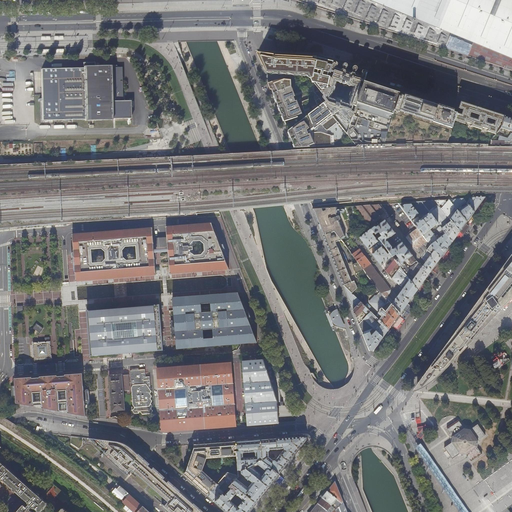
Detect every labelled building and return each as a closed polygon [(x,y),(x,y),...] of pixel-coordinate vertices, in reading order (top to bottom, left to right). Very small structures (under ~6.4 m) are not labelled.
[(511,0),(294,0),(315,7),(361,22),(482,61),(511,70),(511,0)] [(264,54),(257,53),(265,71),(275,72),(275,70),(277,71),(277,72),(290,73),(290,71),(292,72),(292,73),(305,74),(305,72),(308,72),(310,79),(313,78),(314,74),(315,69),(317,58),(313,57),(305,56),(285,55),(264,54)] [(331,71),(333,61),(326,60),(317,58),(315,69),(318,70),(317,74),(314,74),(313,78),(310,79),(312,82),(314,82),(320,90),(328,87),(330,77),(331,71)] [(338,110),(339,111),(339,112),(339,113),(340,113),(347,123),(350,124),(354,111),(351,111),(354,104),(356,105),(358,101),(362,87),(359,86),(361,81),(364,82),(367,71),(356,68),(345,65),(333,61),(331,71),(334,72),(333,78),(330,77),(328,87),(320,90),(323,93),(318,96),(319,98),(321,99),(323,97),(326,101),(323,103),(332,115),(338,110)] [(40,69),(42,120),(130,119),(130,101),(122,101),(121,68),(40,69)] [(272,90),(273,93),(291,86),(290,79),(284,79),(275,80),(270,82),(267,83),(270,90),(271,89),(272,90)] [(357,147),(357,145),(358,145),(358,147),(363,147),(363,145),(364,145),(364,147),(369,147),(369,144),(370,144),(370,147),(375,147),(375,144),(376,144),(376,147),(381,146),(381,144),(382,144),(383,146),(388,146),(388,144),(389,144),(389,146),(394,146),(394,144),(395,144),(395,146),(400,146),(400,144),(401,144),(401,146),(406,146),(406,144),(407,144),(407,146),(412,146),(412,144),(413,144),(413,146),(419,146),(419,144),(420,144),(420,146),(425,146),(425,144),(426,143),(426,146),(431,145),(431,143),(432,143),(432,145),(437,145),(437,143),(438,143),(438,145),(443,145),(444,143),(445,143),(445,145),(447,145),(452,128),(455,120),(457,113),(454,112),(454,111),(451,110),(433,104),(416,99),(404,95),(394,91),(381,87),(371,84),(364,82),(362,87),(358,101),(356,105),(354,111),(350,124),(347,134),(355,144),(357,147)] [(323,103),(321,99),(319,98),(316,100),(314,96),(302,101),(303,108),(308,114),(308,115),(304,118),(300,114),(293,94),(294,94),(291,86),(273,93),(275,98),(282,115),(284,121),(292,117),(297,124),(292,128),(288,131),(293,144),(295,147),(309,146),(315,143),(314,142),(310,133),(313,132),(313,130),(314,129),(320,125),(326,129),(335,122),(337,124),(339,123),(332,115),(323,103)] [(476,114),(478,107),(468,104),(461,102),(459,108),(462,109),(461,110),(463,111),(462,115),(457,113),(455,120),(466,124),(466,122),(472,124),(474,119),(470,118),(470,115),(471,112),(476,114)] [(492,119),(494,112),(490,111),(481,108),(480,108),(478,107),(476,114),(475,115),(476,116),(477,114),(478,114),(478,116),(479,116),(478,120),(474,119),(471,126),(482,129),(483,127),(488,129),(490,124),(487,123),(486,121),(487,118),(492,119)] [(338,110),(332,115),(339,123),(347,134),(350,124),(347,123),(340,113),(339,113),(339,112),(339,111),(338,110)] [(502,125),(505,116),(499,114),(494,112),(492,119),(496,120),(494,125),(490,124),(488,129),(488,131),(496,134),(498,127),(499,127),(500,123),(501,123),(501,125),(502,125)] [(511,118),(505,116),(502,125),(501,128),(511,131),(511,118)] [(494,140),(501,132),(498,131),(496,134),(491,140),(494,140)] [(511,138),(510,141),(505,141),(503,141),(498,141),(494,140),(491,140),(491,146),(511,146),(511,138)] [(480,204),(485,197),(464,198),(474,212),(480,204)] [(474,212),(464,198),(449,199),(467,222),(474,213),(474,212)] [(467,222),(449,199),(436,200),(460,232),(466,223),(467,222)] [(460,232),(436,200),(422,201),(452,242),(453,241),(460,232)] [(419,214),(411,204),(404,205),(402,207),(418,228),(439,257),(441,258),(450,245),(452,242),(422,201),(415,202),(425,216),(416,222),(413,218),(415,217),(417,219),(420,217),(418,214),(419,214)] [(364,220),(371,229),(376,234),(376,235),(387,249),(388,250),(393,257),(395,259),(410,279),(418,290),(430,272),(441,258),(439,257),(418,228),(412,232),(411,231),(405,236),(425,262),(423,266),(418,262),(417,264),(416,263),(409,269),(405,264),(403,264),(403,262),(405,260),(407,263),(410,261),(412,264),(417,261),(402,242),(398,245),(397,246),(394,249),(392,249),(393,247),(388,241),(386,241),(386,239),(390,236),(391,236),(395,233),(385,219),(380,223),(376,226),(375,226),(374,227),(370,223),(386,211),(381,204),(354,206),(364,220)] [(338,215),(345,235),(364,220),(354,206),(337,207),(338,215)] [(338,215),(337,207),(317,209),(312,209),(319,225),(323,236),(334,231),(341,240),(345,237),(345,235),(338,215)] [(166,227),(166,232),(168,253),(170,274),(229,269),(228,269),(224,258),(220,245),(211,223),(166,227)] [(74,259),(76,282),(108,279),(123,278),(155,275),(154,253),(152,228),(72,234),(74,259)] [(387,249),(376,235),(374,237),(374,236),(376,234),(371,229),(360,237),(381,265),(393,257),(388,250),(386,252),(385,251),(387,249)] [(335,242),(341,240),(334,231),(323,236),(324,238),(329,249),(343,285),(344,285),(352,293),(357,288),(355,281),(351,282),(335,242)] [(390,290),(359,249),(352,254),(358,263),(364,270),(382,293),(391,305),(399,315),(409,302),(418,290),(410,279),(395,259),(386,271),(391,279),(392,279),(401,286),(401,287),(401,288),(400,289),(402,291),(393,302),(392,300),(387,295),(388,294),(389,293),(390,292),(390,291),(390,290)] [(502,310),(511,298),(511,255),(511,254),(480,297),(436,359),(411,392),(414,392),(415,391),(417,388),(420,389),(423,388),(431,382),(440,374),(445,369),(485,328),(502,310)] [(364,270),(358,263),(352,265),(356,273),(364,270)] [(361,302),(352,293),(344,285),(343,285),(353,310),(356,318),(358,322),(365,315),(365,314),(365,313),(366,313),(369,310),(366,307),(361,302)] [(238,293),(222,294),(218,294),(205,295),(173,298),(177,349),(256,343),(238,293)] [(391,305),(382,293),(378,296),(382,300),(381,301),(376,296),(375,296),(370,302),(380,312),(378,313),(382,317),(380,321),(389,329),(390,327),(399,315),(391,305)] [(87,311),(91,356),(125,353),(163,350),(160,305),(121,308),(87,311)] [(380,321),(370,311),(368,314),(367,314),(366,316),(363,319),(372,328),(376,331),(383,338),(389,329),(380,321)] [(372,328),(363,319),(359,324),(358,324),(360,328),(362,332),(372,328)] [(379,343),(383,338),(376,331),(371,335),(370,332),(363,334),(369,350),(373,351),(379,343)] [(53,363),(52,345),(34,346),(35,364),(53,363)] [(493,354),(492,361),(493,363),(491,364),(493,369),(497,367),(499,369),(510,360),(504,352),(499,355),(493,354)] [(242,362),(247,425),(279,423),(278,414),(277,401),(263,360),(242,362)] [(201,364),(206,428),(236,426),(231,362),(201,364)] [(198,429),(206,428),(201,364),(157,367),(162,431),(165,432),(198,429)] [(141,412),(142,414),(151,414),(153,411),(151,408),(152,406),(151,403),(152,401),(150,398),(151,396),(150,394),(151,391),(149,389),(151,386),(150,377),(146,377),(145,369),(130,370),(131,383),(133,385),(132,388),(133,405),(134,407),(133,410),(135,412),(141,412)] [(64,376),(56,377),(56,375),(39,377),(39,378),(31,379),(31,377),(14,379),(15,404),(33,407),(33,406),(42,405),(42,409),(59,412),(58,403),(67,402),(67,413),(85,417),(84,407),(83,394),(83,393),(82,373),(64,375),(64,376)] [(110,376),(112,410),(125,409),(123,390),(130,390),(128,375),(122,376),(122,375),(112,375),(110,376)] [(464,429),(459,421),(448,429),(453,436),(451,444),(445,449),(452,459),(459,454),(466,455),(471,462),(482,454),(477,447),(478,441),(485,436),(477,425),(470,430),(464,429)] [(424,427),(416,429),(417,433),(419,433),(416,437),(421,440),(429,428),(425,426),(424,427)] [(295,453),(299,448),(305,441),(306,440),(306,439),(306,438),(306,437),(305,436),(304,436),(301,436),(286,437),(268,439),(260,439),(262,460),(261,460),(279,474),(282,470),(295,453)] [(203,511),(136,451),(132,448),(129,446),(125,444),(121,442),(110,441),(91,438),(107,453),(106,454),(134,480),(135,478),(160,501),(159,502),(170,511),(203,511)] [(241,474),(245,477),(245,478),(248,480),(249,480),(249,479),(252,482),(248,488),(236,479),(232,484),(246,495),(250,498),(256,503),(273,481),(274,480),(278,475),(279,474),(261,460),(262,460),(260,439),(248,440),(235,441),(236,456),(238,476),(241,474)] [(236,456),(235,441),(203,444),(194,444),(194,447),(186,472),(184,474),(207,495),(217,484),(202,470),(206,458),(236,456)] [(467,511),(421,445),(416,449),(460,511),(467,511)] [(31,511),(30,510),(32,508),(34,509),(37,511),(40,511),(47,505),(46,503),(0,463),(0,462),(0,487),(1,487),(1,485),(0,484),(0,480),(0,481),(1,482),(3,481),(27,503),(27,504),(28,505),(26,507),(24,505),(22,505),(16,511),(31,511)] [(215,502),(232,484),(236,479),(238,476),(227,472),(217,484),(207,495),(215,502)] [(339,493),(335,483),(329,490),(327,492),(344,505),(339,493)] [(250,498),(249,499),(244,496),(246,495),(232,484),(215,502),(225,511),(248,511),(250,510),(256,503),(250,498)] [(110,492),(132,511),(148,511),(123,489),(120,486),(116,490),(114,488),(110,492)] [(66,502),(69,504),(73,499),(60,489),(57,487),(54,491),(57,493),(57,494),(56,496),(64,503),(65,501),(66,502)] [(346,511),(344,505),(327,492),(324,497),(314,509),(311,511),(346,511)]
